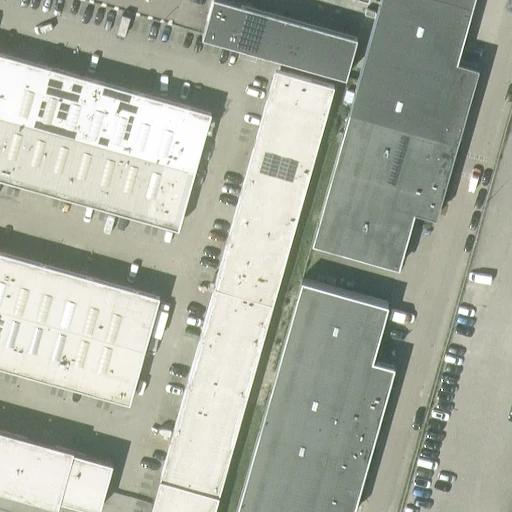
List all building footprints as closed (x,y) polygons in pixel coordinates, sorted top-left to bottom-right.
[(356,35),(232,0),(211,0),(202,34),(345,75),(356,35)] [(319,213),(312,240),(398,264),(413,209),(435,215),(437,209),(457,139),(478,65),(456,59),(471,0),(379,0),(321,209),(319,213)] [(0,175),(5,177),(26,183),(51,190),(72,196),(97,203),(118,209),(143,216),(164,222),(178,225),(179,220),(209,114),(211,109),(197,105),(176,99),(151,92),(130,86),(105,79),(84,73),(59,66),(38,60),(12,53),(0,49),(0,175)] [(216,271),(213,284),(272,300),(334,82),(280,67),(276,80),(271,79),(264,102),(269,103),(262,128),(257,127),(251,150),(256,152),(249,177),(244,175),(237,198),(242,200),(235,225),(230,223),(224,246),(229,248),(222,273),(216,271)] [(0,364),(3,365),(24,371),(49,378),(70,384),(95,391),(116,397),(129,401),(131,395),(133,389),(156,306),(158,299),(159,294),(146,290),(125,284),(100,277),(79,271),(54,264),(33,258),(7,251),(0,249),(0,364)] [(301,278),(235,511),(327,511),(329,507),(346,511),(351,511),(393,364),(371,357),(387,302),(301,278)] [(213,511),(272,300),(213,284),(211,295),(216,297),(209,322),(204,320),(197,343),(202,345),(195,370),(190,369),(184,392),(189,393),(182,418),(176,417),(170,440),(175,441),(172,454),(168,467),(163,465),(160,476),(149,511),(213,511)] [(87,492),(95,463),(97,458),(0,431),(0,481),(99,509),(103,496),(87,492)]
